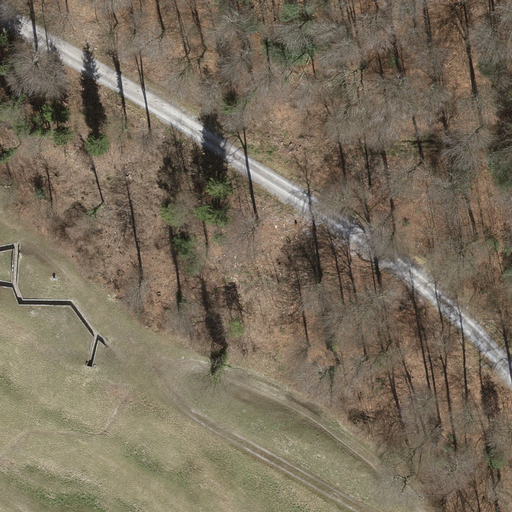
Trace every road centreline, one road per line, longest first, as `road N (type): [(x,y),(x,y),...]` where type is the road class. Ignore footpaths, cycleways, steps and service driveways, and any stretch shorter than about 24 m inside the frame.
road 1 (track): [(511,376),(430,291),(365,241),(0,9)]
road 2 (track): [(350,511),(177,400),(161,374),(191,367),(309,412),(373,460),(416,511)]
